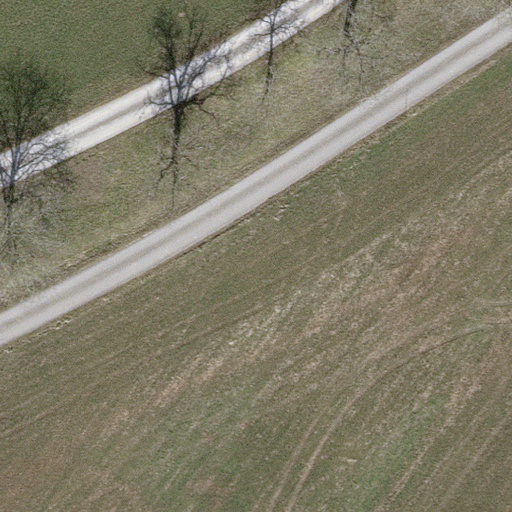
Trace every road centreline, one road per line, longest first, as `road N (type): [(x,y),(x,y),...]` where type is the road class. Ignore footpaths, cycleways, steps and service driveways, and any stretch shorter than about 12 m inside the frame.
road 1 (unclassified): [(0,363),(511,89)]
road 2 (track): [(266,0),(0,142)]
